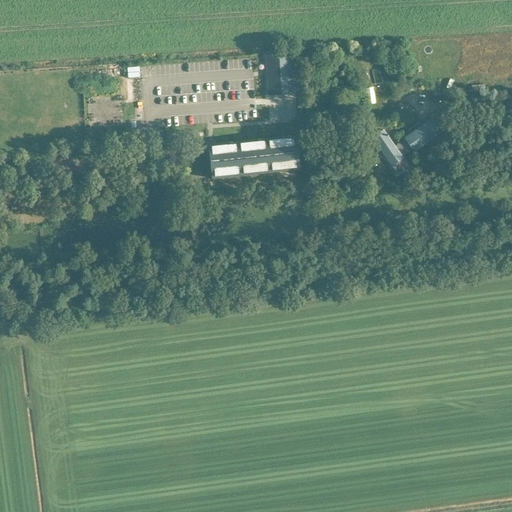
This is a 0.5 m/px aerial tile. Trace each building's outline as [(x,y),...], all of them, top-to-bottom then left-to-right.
[(265,52),(268,96),(295,94),(292,51),(265,52)] [(148,79),(148,68),(135,69),(136,79),(148,79)] [(489,83),(479,86),(481,92),(491,89),(489,83)] [(442,132),(433,118),(404,138),(405,139),(395,146),(383,130),(372,138),(373,137),(392,165),(391,165),(396,173),(402,169),(398,162),(403,158),(402,156),(412,149),(414,151),(442,132)] [(299,169),(296,135),(216,144),(215,144),(209,150),(210,152),(212,179),(299,169)]
